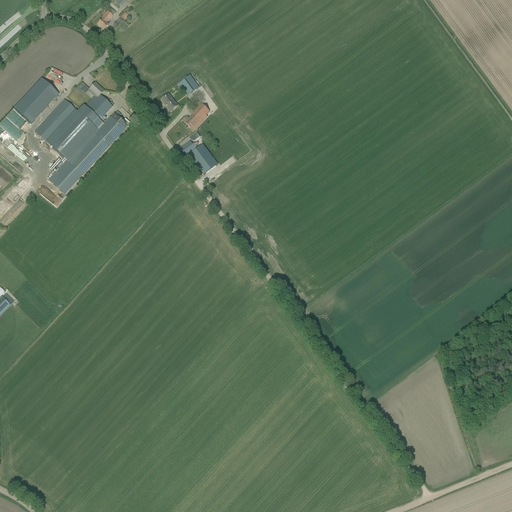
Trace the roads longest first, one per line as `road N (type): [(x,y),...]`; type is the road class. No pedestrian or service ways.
road 1 (track): [(175,154),(429,498)]
road 2 (unclassified): [(175,154),(87,29),(44,22)]
